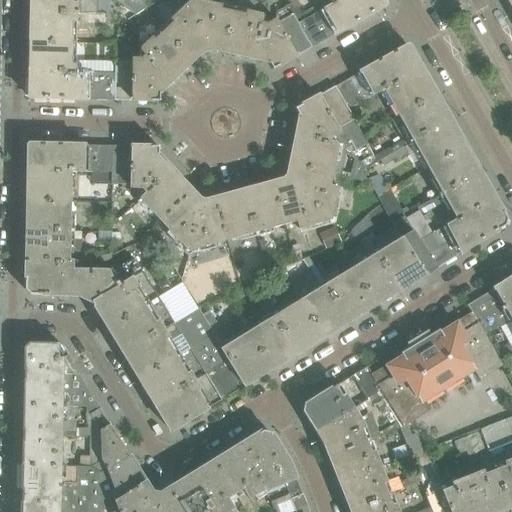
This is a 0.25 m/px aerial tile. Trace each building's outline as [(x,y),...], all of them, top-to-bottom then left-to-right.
[(76,45),(77,0),(30,0),(29,44),(76,45)] [(138,0),(137,0),(109,0),(113,2),(114,1),(125,9),(138,0)] [(223,54),(232,13),(221,10),(222,7),(193,0),(191,0),(170,21),(172,24),(163,32),(192,62),(201,54),(211,51),(223,54)] [(297,57),(278,24),(276,20),(267,25),(262,24),(263,18),(262,16),(261,16),(265,0),(256,0),(255,4),(249,3),(247,12),(246,12),(244,16),(232,13),(223,54),(268,63),(272,70),(297,57)] [(383,2),(382,0),(323,0),(319,3),(320,5),(301,15),(297,9),(294,11),(296,14),(293,15),(303,33),(312,48),(382,9),(383,2)] [(296,14),(294,11),(291,5),(276,13),(276,20),(278,24),(293,15),(296,14)] [(128,22),(133,15),(123,8),(119,16),(128,22)] [(136,27),(148,17),(142,11),(131,21),(136,27)] [(312,48),(303,33),(293,15),(278,24),(297,57),(312,48)] [(192,62),(163,32),(155,41),(152,38),(140,50),(140,53),(144,57),(141,60),(131,60),(131,64),(130,102),(159,102),(159,94),(192,62)] [(76,66),(76,45),(29,44),(28,95),(33,100),(113,102),(114,74),(103,74),(97,74),(81,74),(82,66),(76,66)] [(436,95),(421,70),(410,50),(404,49),(359,74),(373,97),(383,91),(397,117),(436,95)] [(130,102),(131,64),(115,64),(114,74),(113,102),(130,102)] [(362,103),(349,80),(335,88),(348,111),(362,103)] [(355,123),(348,111),(335,88),(317,97),(339,135),(347,130),(345,127),(355,123)] [(465,148),(450,122),(436,95),(397,117),(390,121),(402,142),(373,158),(376,164),(365,170),(361,172),(364,178),(383,167),(384,168),(416,149),(427,169),(465,148)] [(331,139),(339,135),(317,97),(295,110),(299,117),(289,166),(332,175),(338,146),(337,144),(330,143),(331,139)] [(364,118),(358,107),(350,112),(356,123),(364,118)] [(368,146),(363,137),(355,123),(345,127),(347,130),(339,135),(343,141),(347,139),(355,153),(368,146)] [(111,186),(112,147),(32,146),(27,150),(26,202),(71,203),(71,174),(92,174),(92,186),(111,186)] [(129,190),(130,148),(112,147),(111,186),(122,186),(121,192),(129,191),(129,190)] [(160,223),(192,193),(158,156),(158,148),(130,148),(129,190),(141,190),(145,194),(139,199),(139,201),(160,223)] [(494,199),(480,174),(465,148),(427,169),(433,180),(428,183),(433,192),(420,199),(424,205),(437,198),(442,195),(456,221),(494,199)] [(361,172),(365,170),(354,160),(350,179),(368,184),(366,180),(364,178),(361,172)] [(331,222),(338,189),(330,187),(332,175),(289,166),(287,177),(283,181),(273,183),(284,226),(296,223),(298,231),(331,222)] [(388,191),(379,176),(366,180),(368,184),(376,197),(388,191)] [(284,226),(273,183),(214,199),(226,242),(284,226)] [(403,217),(392,198),(405,191),(401,184),(388,191),(376,197),(382,205),(392,223),(403,217)] [(226,242),(214,199),(204,202),(199,201),(192,193),(160,223),(185,250),(179,253),(178,259),(167,261),(181,281),(182,281),(191,252),(226,242)] [(435,269),(504,227),(506,220),(494,199),(456,221),(445,227),(445,228),(431,235),(419,242),(435,269)] [(70,237),(71,203),(26,202),(25,261),(73,262),(80,262),(81,237),(70,237)] [(418,242),(408,224),(403,217),(392,223),(402,238),(425,276),(435,269),(419,242),(418,242)] [(430,235),(420,217),(408,224),(418,242),(419,242),(431,235),(430,234),(430,235)] [(111,234),(112,226),(112,225),(98,225),(97,234),(111,234)] [(341,244),(334,228),(319,235),(326,251),(341,244)] [(111,243),(111,234),(97,234),(97,242),(111,243)] [(373,249),(365,237),(359,240),(367,253),(373,249)] [(425,276),(402,238),(350,270),(373,307),(425,276)] [(266,253),(263,243),(256,245),(259,256),(266,253)] [(259,256),(256,245),(249,247),(252,258),(259,256)] [(302,262),(298,245),(290,248),(294,264),(302,262)] [(91,304),(141,273),(134,261),(117,271),(99,271),(73,271),(73,262),(25,261),(25,291),(29,296),(87,297),(91,304)] [(373,307),(350,270),(330,283),(319,265),(309,271),(314,280),(294,293),(295,294),(299,301),(323,338),(373,307)] [(107,329),(157,298),(141,273),(91,304),(107,329)] [(511,321),(511,320),(511,278),(493,290),(493,291),(470,305),(487,335),(511,321)] [(323,338),(299,301),(295,294),(274,306),(258,281),(253,284),(262,299),(270,312),(273,317),(249,332),(272,370),(323,338)] [(231,294),(229,287),(219,290),(221,297),(231,294)] [(213,335),(204,319),(199,311),(175,326),(157,298),(107,329),(139,381),(213,335)] [(262,299),(257,302),(265,315),(270,312),(269,310),(262,299)] [(479,381),(502,367),(499,361),(494,353),(485,336),(472,313),(457,322),(439,333),(438,331),(430,336),(427,331),(420,335),(421,336),(420,336),(421,337),(414,342),(413,341),(412,341),(412,340),(405,344),(409,350),(400,355),(401,356),(384,367),(370,376),(380,392),(381,394),(391,410),(399,423),(397,424),(399,430),(407,426),(428,413),(422,404),(473,372),(479,381)] [(272,370),(249,332),(248,333),(239,318),(219,330),(215,322),(210,315),(204,319),(213,335),(245,386),(272,370)] [(139,381),(170,432),(221,402),(240,389),(245,386),(213,335),(139,381)] [(88,390),(61,347),(60,345),(29,344),(23,349),(22,408),(76,409),(86,409),(88,390)] [(511,348),(510,345),(494,353),(499,361),(511,353),(511,348)] [(380,437),(370,413),(360,420),(354,410),(367,402),(366,401),(380,392),(370,376),(366,369),(339,385),(338,385),(308,404),(305,415),(324,445),(329,457),(371,441),(380,437)] [(129,457),(101,412),(88,390),(86,409),(85,418),(87,429),(89,438),(89,451),(89,459),(89,468),(88,469),(98,475),(129,457)] [(391,410),(381,394),(369,401),(373,407),(376,405),(382,415),(391,410)] [(75,430),(76,409),(22,408),(21,468),(88,469),(89,468),(84,468),(85,459),(61,458),(61,448),(78,448),(78,450),(89,451),(89,438),(87,429),(75,430)] [(482,441),(508,430),(504,420),(478,431),(482,441)] [(422,453),(416,438),(415,435),(411,437),(407,426),(399,430),(405,446),(410,457),(410,458),(411,458),(419,455),(422,453)] [(295,481),(288,463),(271,436),(260,433),(216,461),(237,499),(244,494),(248,501),(263,492),(264,493),(284,486),(295,481)] [(499,511),(510,508),(495,471),(485,475),(483,471),(481,472),(475,455),(483,452),(476,434),(454,443),(461,461),(465,473),(467,477),(451,484),(452,488),(441,492),(449,511),(499,511)] [(392,494),(381,467),(371,441),(329,457),(350,510),(392,494)] [(410,457),(405,446),(391,451),(394,462),(410,457)] [(114,503),(145,483),(129,457),(98,475),(102,497),(102,511),(114,504),(114,503)] [(511,507),(511,459),(503,463),(505,467),(495,471),(510,508),(511,507)] [(230,503),(237,499),(216,461),(169,490),(182,511),(231,511),(234,510),(230,503)] [(465,473),(461,461),(452,465),(457,477),(465,473)] [(21,468),(20,511),(101,511),(102,511),(102,497),(98,475),(88,469),(21,468)] [(295,481),(284,486),(288,496),(290,500),(301,496),(295,481)] [(182,511),(169,490),(159,496),(152,494),(145,483),(114,503),(114,504),(117,511),(182,511)] [(449,511),(441,492),(440,488),(424,494),(430,508),(431,511),(449,511)] [(398,511),(392,494),(350,510),(350,511),(398,511)] [(288,496),(270,503),(275,511),(294,511),(290,500),(288,496)] [(309,511),(302,496),(301,496),(290,500),(294,511),(309,511)]
